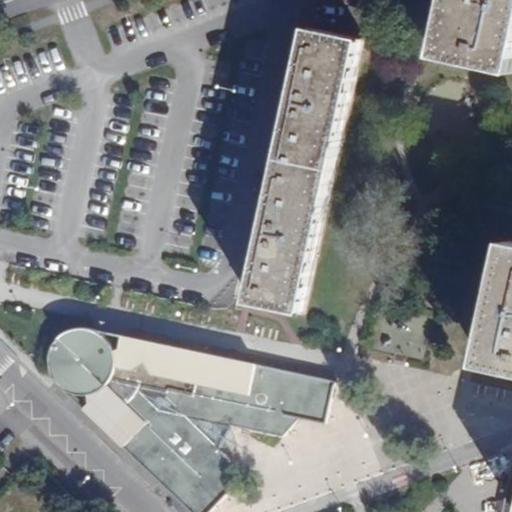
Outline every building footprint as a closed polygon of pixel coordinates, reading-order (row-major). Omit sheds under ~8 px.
[(511,0),(453,0),(441,55),(511,70),(511,0)] [(365,40),(311,28),(253,301),(306,312),(365,40)] [(511,241),(484,364),(511,370),(511,241)] [(84,408),(139,461),(139,459),(146,453),(166,472),(159,480),(193,511),(211,511),(233,488),(229,485),(231,481),(232,475),(233,470),(232,465),(230,460),(224,453),(221,448),(235,427),(283,437),(299,418),(307,409),(328,415),(336,381),(123,336),(120,348),(115,350),(109,341),(105,337),(97,331),(87,329),(75,329),(64,334),(59,337),(53,345),(51,350),(50,355),(50,365),(51,372),(54,377),(60,386),(66,389),(70,392),(75,393),(87,395),(88,404),(84,408)] [(307,409),(299,418),(326,424),(328,415),(307,409)] [(146,453),(139,461),(159,480),(166,472),(146,453)]
